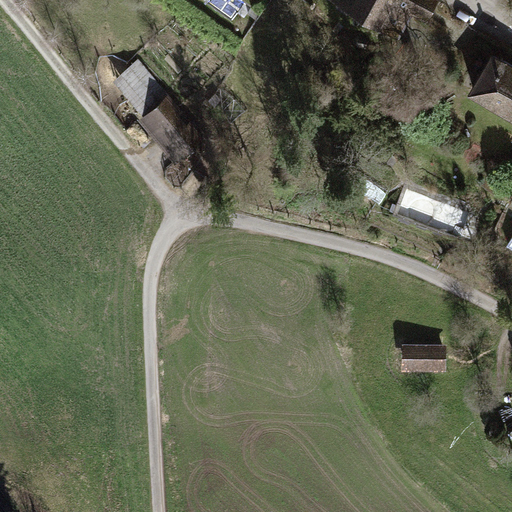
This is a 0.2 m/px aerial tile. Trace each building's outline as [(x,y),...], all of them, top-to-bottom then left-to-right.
[(344,0),(392,28),(409,0),(344,0)] [(511,64),(493,53),(473,87),(511,109),(511,64)] [(144,115),(146,114),(164,99),(169,94),(138,57),(113,78),(144,115)] [(146,114),(162,134),(180,118),(164,99),(146,114)] [(189,130),(180,118),(162,134),(171,145),(189,130)] [(189,130),(171,145),(181,156),(198,140),(189,130)] [(443,346),(406,345),(405,362),(443,363),(443,346)]
